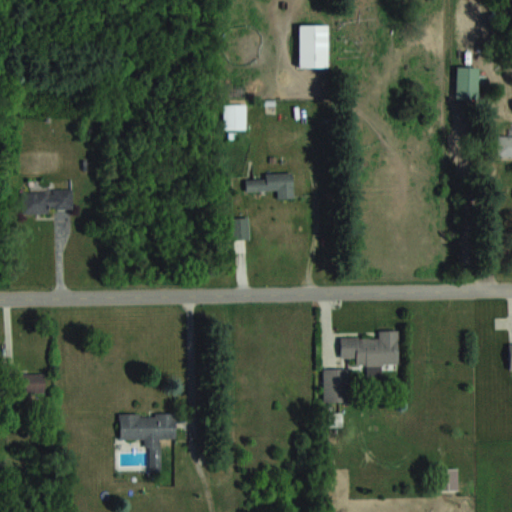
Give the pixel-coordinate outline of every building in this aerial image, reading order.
[(298,67),(326,67),(326,25),(298,25),(298,67)] [(455,98),(477,98),(477,67),(455,67),(455,98)] [(245,128),(245,104),(223,104),(223,128),(245,128)] [(496,155),(511,154),(511,135),(496,135),(496,155)] [(245,190),(276,189),(276,197),(292,197),(292,174),(245,174),(245,190)] [(21,191),(21,211),(71,211),(71,191),(21,191)] [(248,216),(230,217),(230,239),(248,238),(248,216)] [(396,330),(377,330),(377,338),(339,338),(339,358),(355,358),(355,365),(396,365),(396,330)] [(323,401),(344,401),(344,370),(323,370),(323,401)] [(43,391),(43,372),(8,372),(8,391),(43,391)] [(174,437),(175,413),(119,413),(119,438),(147,438),(147,471),(161,471),(161,437),(174,437)] [(457,489),(457,467),(436,467),(436,489),(457,489)]
